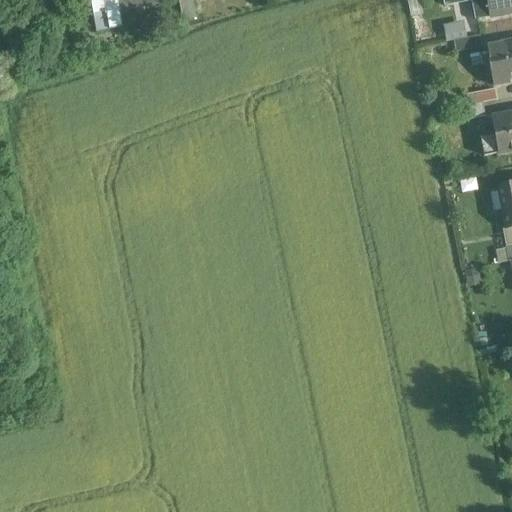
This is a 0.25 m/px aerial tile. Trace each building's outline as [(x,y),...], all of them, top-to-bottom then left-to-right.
[(91,0),(98,32),(120,27),(117,9),(158,1),(158,4),(160,4),(159,0),(91,0)] [(191,0),(177,0),(182,21),(195,18),(191,0)] [(511,0),(442,0),(444,7),(472,2),(476,20),(477,23),(479,22),(478,20),(490,18),(511,14),(511,0)] [(479,36),(454,41),(456,53),(481,48),(479,36)] [(511,42),(485,47),(493,86),(509,83),(509,78),(511,77),(511,42)] [(494,90),(466,95),(468,106),(482,104),(496,101),(494,90)] [(468,106),(460,108),(463,122),(485,118),(482,104),(468,106)] [(511,114),(491,119),(494,136),(480,139),(484,157),(498,154),(498,155),(511,152),(511,114)] [(511,184),(499,187),(499,189),(500,189),(507,227),(506,227),(507,229),(502,230),(506,247),(511,245),(511,184)]
